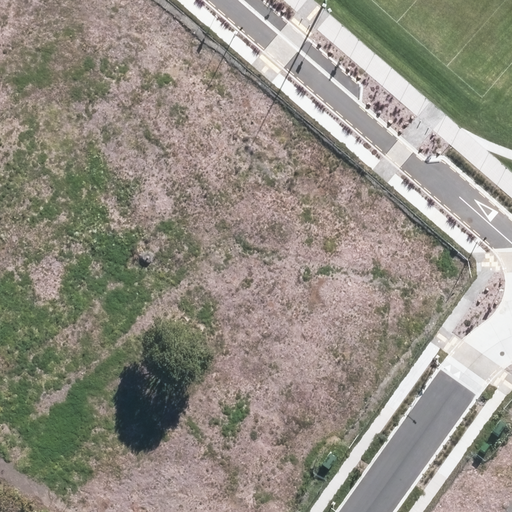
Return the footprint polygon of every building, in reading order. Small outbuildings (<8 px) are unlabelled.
[(174,47),(117,0),(0,0),(0,45),(103,130),(174,47)] [(442,278),(209,80),(140,164),(378,358),(442,278)] [(317,122),(319,94),(290,92),(290,100),(280,99),(279,119),(317,122)] [(433,183),(372,130),(329,179),(390,233),(433,183)] [(0,272),(39,224),(0,192),(0,272)] [(258,511),(362,367),(275,302),(112,511),(258,511)] [(487,310),(465,307),(462,328),(484,331),(487,310)] [(511,426),(511,392),(434,378),(424,431),(421,431),(417,452),(460,460),(463,444),(507,452),(511,426)] [(119,436),(103,423),(89,440),(105,453),(119,436)] [(96,466),(80,453),(64,471),(80,484),(96,466)]
